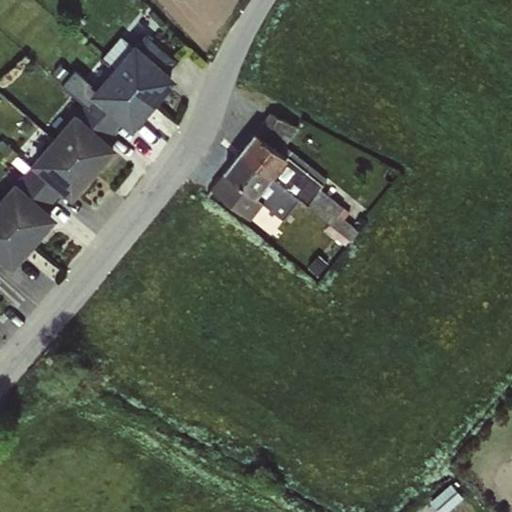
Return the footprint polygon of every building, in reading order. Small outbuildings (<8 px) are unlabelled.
[(114,69),(153,104),(176,79),(164,68),(172,58),(145,33),(114,69)] [(153,104),(114,69),(86,102),(111,125),(119,117),(131,127),(153,104)] [(111,125),(86,102),(54,138),(93,173),(116,148),(104,133),(111,125)] [(239,150),(305,204),(350,240),(358,229),(338,212),(342,205),(321,187),(327,177),(284,145),(298,126),(269,111),(239,150)] [(93,173),(54,138),(25,172),(51,195),(58,187),(71,197),(93,173)] [(305,204),(239,150),(210,188),(235,209),(249,217),(262,201),(284,217),(290,210),(296,214),(305,204)] [(51,195),(25,172),(0,200),(0,211),(34,241),(57,217),(43,204),(51,195)] [(34,241),(0,211),(0,257),(11,266),(34,241)] [(454,489),(432,505),(438,511),(447,511),(466,498),(454,489)]
